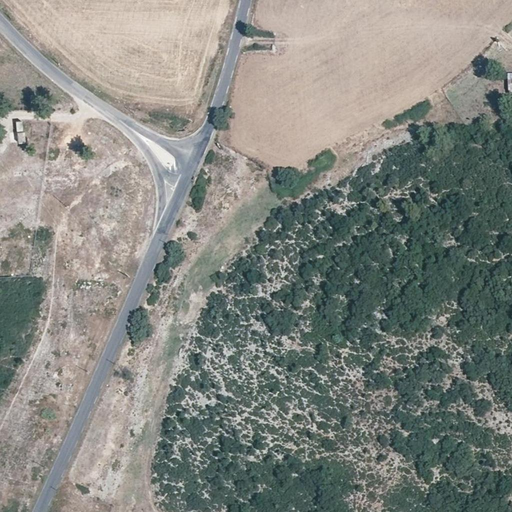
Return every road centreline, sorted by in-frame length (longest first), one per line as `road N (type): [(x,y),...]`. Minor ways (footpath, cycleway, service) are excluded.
road 1 (tertiary): [(159,243),(42,511)]
road 2 (tertiary): [(246,0),(194,159)]
road 3 (tertiary): [(0,23),(118,118)]
